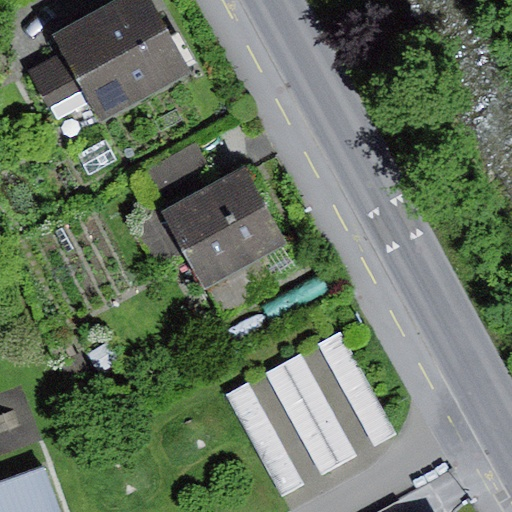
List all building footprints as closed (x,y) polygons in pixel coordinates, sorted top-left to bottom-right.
[(155,0),(118,0),(50,37),(62,59),(33,75),(52,108),(79,92),(100,131),(198,77),(155,0)] [(196,144),(150,171),(168,201),(214,174),(196,144)] [(245,172),(167,216),(211,292),(288,247),(245,172)] [(249,383),(229,394),(288,497),(308,486),(323,477),(359,456),(374,448),(394,436),(335,334),(315,345),(301,353),(265,374),(249,383)] [(0,511),(60,511),(46,472),(0,488),(0,511)]
